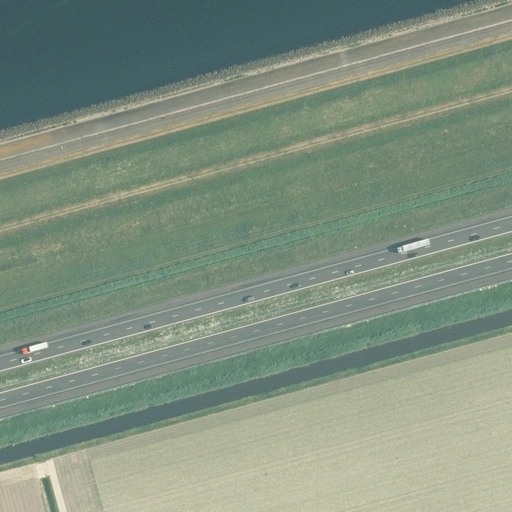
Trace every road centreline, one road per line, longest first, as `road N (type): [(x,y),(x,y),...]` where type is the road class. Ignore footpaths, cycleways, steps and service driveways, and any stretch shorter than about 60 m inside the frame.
road 1 (track): [(0,226),(511,86)]
road 2 (motorway): [(511,222),(0,361)]
road 3 (motorway): [(0,398),(511,259)]
